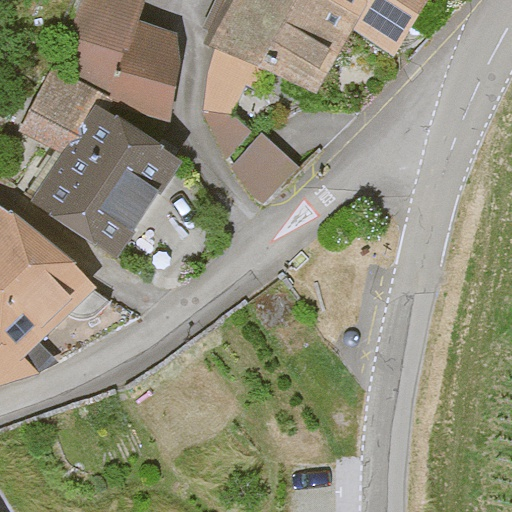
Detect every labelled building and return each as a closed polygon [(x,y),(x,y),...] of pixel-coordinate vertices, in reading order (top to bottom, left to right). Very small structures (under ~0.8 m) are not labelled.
[(142,0),(76,0),(24,132),(80,155),(135,19),(142,0)] [(215,135),(275,205),(357,134),(322,97),(359,40),(403,69),(444,0),(250,0),(226,40),(215,135)] [(201,54),(135,19),(120,105),(182,156),(201,54)] [(80,155),(49,190),(136,263),(208,177),(182,156),(120,105),(80,155)] [(106,292),(0,222),(0,385),(51,374),(26,353),(106,292)]
